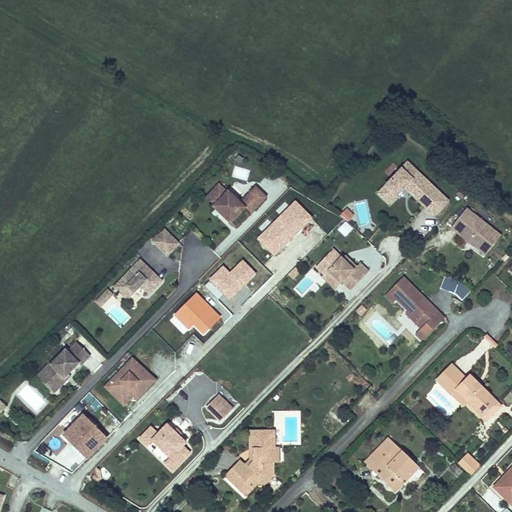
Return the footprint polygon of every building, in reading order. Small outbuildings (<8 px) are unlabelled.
[(448,200),(408,161),(385,184),(396,194),(404,186),(434,214),(448,200)] [(226,189),(218,181),(204,195),(212,203),(211,204),(229,221),(244,205),(250,211),(265,195),(254,184),(239,199),(227,187),(226,189)] [(396,194),(385,184),(378,191),(389,202),(396,194)] [(353,214),(345,207),(340,212),(348,220),(353,214)] [(503,236),(469,207),(453,226),(472,242),(474,239),(478,242),(475,245),(487,255),(503,236)] [(352,228),(345,222),(339,229),(346,235),(352,228)] [(179,241),(164,226),(152,239),(166,253),(179,241)] [(340,255),(331,246),(313,264),(322,272),(326,269),(338,281),(340,279),(348,287),(367,268),(358,260),(354,263),(347,256),(345,259),(340,255)] [(161,279),(139,258),(113,285),(126,297),(139,284),(148,292),(161,279)] [(299,271),(294,267),(288,273),(293,278),(299,271)] [(322,272),(320,274),(333,286),(338,281),(326,269),(322,272)] [(402,275),(390,287),(398,296),(395,299),(408,310),(415,317),(424,308),(430,302),(402,275)] [(457,287),(464,294),(470,288),(462,281),(457,287)] [(398,296),(390,287),(384,294),(392,302),(395,299),(398,296)] [(113,295),(107,289),(95,301),(101,307),(113,295)] [(415,317),(417,320),(415,322),(421,328),(423,326),(438,310),(430,302),(424,308),(415,317)] [(366,308),(361,304),(355,311),(360,315),(366,308)] [(408,310),(405,312),(413,320),(415,317),(408,310)] [(438,310),(423,326),(429,332),(445,316),(438,310)] [(167,329),(160,322),(153,329),(160,336),(167,329)] [(90,354),(77,341),(68,351),(65,348),(50,363),(55,367),(42,380),(54,392),(67,378),(65,376),(68,372),(78,362),(80,364),(90,354)] [(97,350),(83,363),(92,373),(106,360),(97,350)] [(153,378),(132,357),(105,385),(119,398),(132,384),(140,392),(153,378)] [(49,362),(36,375),(42,380),(55,367),(50,363),(49,362)] [(438,381),(453,395),(457,391),(468,401),(482,415),(497,401),(471,376),(467,380),(452,366),(438,381)] [(132,384),(119,398),(122,401),(132,391),(136,395),(140,392),(132,384)] [(457,391),(453,395),(464,405),(468,401),(457,391)] [(232,407),(218,393),(205,406),(220,420),(232,407)] [(482,415),(487,420),(501,405),(497,401),(482,415)] [(109,437),(85,412),(65,433),(89,457),(109,437)] [(173,429),(166,423),(157,432),(150,425),(144,432),(152,439),(170,456),(164,462),(172,469),(190,451),(182,444),(186,441),(179,434),(173,429)] [(241,471),(233,479),(246,492),(255,483),(261,476),(265,472),(267,469),(273,463),(273,458),(278,458),(279,445),(275,445),(275,428),(251,427),(251,445),(254,445),(254,457),(249,463),(255,469),(247,478),(241,471)] [(152,439),(144,432),(139,437),(146,445),(152,439)] [(364,461),(372,469),(395,444),(387,436),(364,461)] [(395,444),(372,469),(395,491),(404,481),(401,478),(415,463),(395,444)] [(227,473),(233,479),(241,471),(247,478),(255,469),(249,463),(254,457),(254,445),(251,445),(251,456),(246,460),(242,456),(227,473)] [(467,452),(458,461),(471,474),(477,468),(480,465),(467,452)] [(447,466),(459,477),(465,471),(453,460),(447,466)] [(261,476),(266,480),(273,473),(270,470),(273,466),(273,463),(267,469),(265,472),(261,476)] [(415,463),(401,478),(404,481),(419,466),(415,463)] [(94,466),(89,475),(98,481),(103,471),(94,466)] [(295,476),(303,469),(300,466),(292,473),(295,476)] [(511,468),(495,486),(511,503),(511,502),(511,468)]
